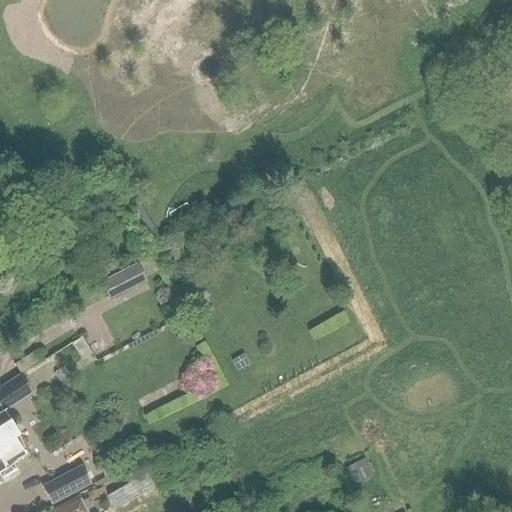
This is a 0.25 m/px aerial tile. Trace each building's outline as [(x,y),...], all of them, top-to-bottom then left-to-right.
[(138,260),(101,280),(111,298),(147,279),(138,260)] [(346,313),(317,328),(322,338),(351,323),(346,313)] [(75,343),(85,359),(91,354),(82,339),(75,343)] [(35,349),(14,362),(20,373),(42,359),(35,349)] [(0,386),(0,408),(2,413),(31,394),(19,375),(0,386)] [(0,478),(3,484),(18,475),(10,462),(22,454),(13,439),(18,436),(3,413),(0,415),(0,478)] [(371,456),(352,466),(360,482),(379,473),(371,456)] [(89,484),(80,466),(41,487),(51,505),(89,484)] [(107,496),(114,510),(153,489),(145,475),(107,496)] [(54,511),(88,511),(81,497),(54,511)]
